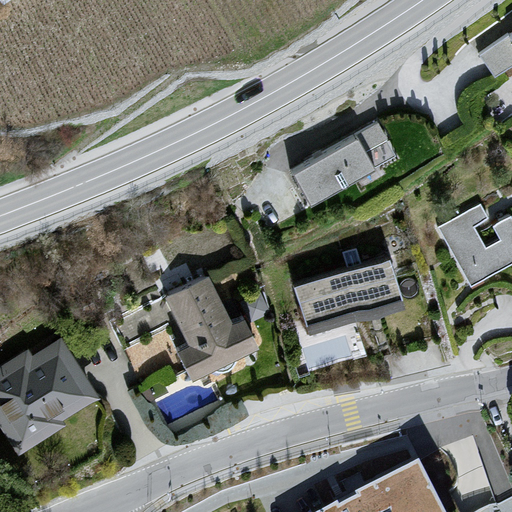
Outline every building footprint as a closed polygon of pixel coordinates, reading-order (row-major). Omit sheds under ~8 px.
[(511,25),(474,56),(495,83),(511,69),(511,25)] [(380,124),(294,171),(312,205),(381,168),(373,154),(391,144),(380,124)] [(482,201),(438,225),(474,291),(511,270),(511,214),(495,224),(504,239),(487,249),(473,224),(490,215),(482,201)] [(412,305),(396,250),(289,281),(304,335),(412,305)] [(209,277),(171,297),(196,345),(185,351),(198,375),(213,368),(232,370),(241,354),(263,342),(250,319),(236,327),(209,277)] [(25,347),(0,363),(0,440),(14,463),(67,429),(62,421),(99,398),(60,336),(30,355),(25,347)] [(444,511),(420,465),(331,511),(444,511)] [(474,511),(511,511),(511,490),(473,510),(474,511)]
